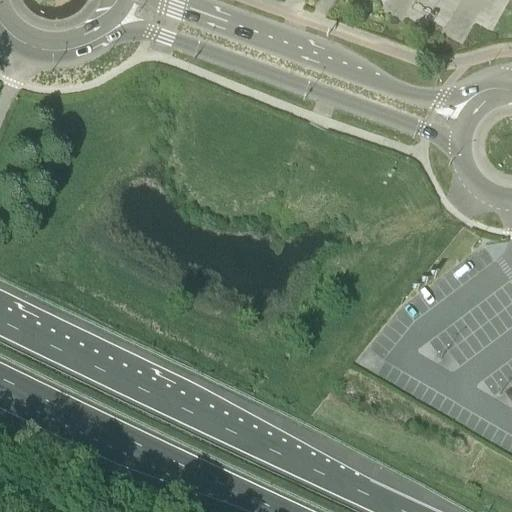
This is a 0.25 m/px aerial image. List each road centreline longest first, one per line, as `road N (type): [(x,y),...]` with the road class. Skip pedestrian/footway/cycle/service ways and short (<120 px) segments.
road 1 (trunk): [(401,511),(0,320)]
road 2 (tertiary): [(106,32),(150,35),(455,146)]
road 3 (tertiary): [(466,110),(157,0)]
road 4 (trunk): [(0,380),(276,511)]
